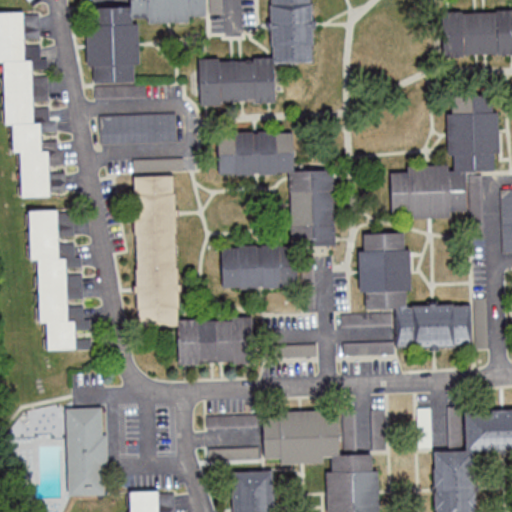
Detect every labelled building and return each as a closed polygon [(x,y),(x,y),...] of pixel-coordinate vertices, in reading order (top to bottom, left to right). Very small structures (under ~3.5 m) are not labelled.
[(138,82),(137,18),(148,18),(148,23),(190,22),(190,17),(205,17),(204,0),(130,0),(131,7),(87,7),(88,66),(94,66),(94,83),(138,82)] [(275,102),(275,62),(314,62),(312,0),(271,0),(272,58),(199,59),(200,104),(275,102)] [(25,199),(67,192),(63,169),(66,169),(63,149),(58,149),(56,136),(58,135),(56,121),(50,122),(48,106),(35,108),(35,102),(50,100),(46,73),(48,72),(46,60),(42,60),(40,45),(27,46),(27,41),(42,39),(38,10),(0,15),(0,57),(10,124),(12,123),(16,152),(18,151),(25,199)] [(511,10),(450,11),(450,55),(511,55),(511,10)] [(95,99),(143,99),(143,86),(95,86),(95,99)] [(391,172),(391,218),(445,218),(458,212),(464,212),(471,208),(471,235),(483,235),(483,179),(481,175),(469,175),(469,171),(499,171),(499,115),(490,96),(452,96),(452,112),(447,114),(447,155),(453,155),(449,165),(408,165),(408,172),(391,172)] [(100,116),(101,144),(175,142),(175,114),(100,116)] [(290,174),(291,245),(221,246),(222,289),(297,288),(297,246),(335,245),(334,170),(295,170),(294,131),(218,132),(219,175),(290,174)] [(134,178),(137,327),(178,326),(178,364),(252,363),(252,318),(179,319),(176,177),(134,178)] [(511,252),(511,189),(501,190),(502,252),(511,252)] [(50,352),(93,346),(92,338),(78,340),(77,332),(91,330),(89,318),(85,319),(82,304),(70,306),(69,301),(85,299),(81,273),(69,275),(68,269),(83,266),(81,256),(76,257),(74,242),(60,244),(59,237),(75,235),(71,207),(27,213),(34,260),(35,260),(43,323),(46,322),(50,352)] [(410,306),(410,251),(405,251),(405,234),(360,233),(360,308),(397,308),(397,348),(487,348),(487,298),(473,298),(473,306),(410,306)] [(66,410),(103,408),(104,436),(108,436),(110,469),(106,469),(107,494),(70,496),(66,410)] [(434,511),(478,511),(477,453),(511,452),(511,409),(465,411),(466,450),(434,451),(434,511)] [(265,462),(331,461),(331,470),(326,470),(327,511),(378,511),(378,470),(373,470),(372,454),(339,455),(339,413),(264,414),(265,462)] [(273,511),(273,471),(232,472),(233,511),(273,511)] [(175,511),(175,491),(131,492),(131,511),(175,511)]
